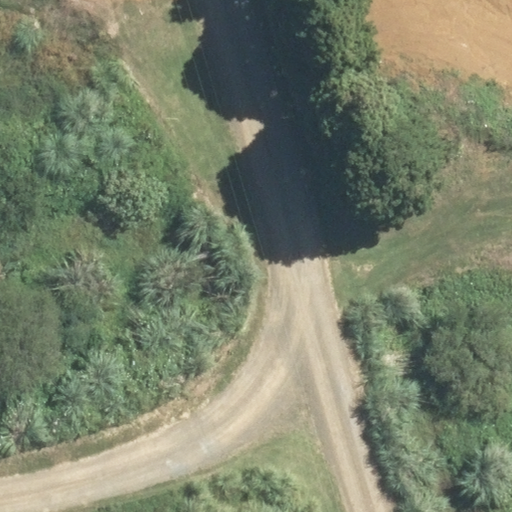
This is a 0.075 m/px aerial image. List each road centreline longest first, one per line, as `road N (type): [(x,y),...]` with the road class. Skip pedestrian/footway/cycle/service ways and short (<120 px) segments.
road 1 (track): [(0,496),(220,431),(345,368)]
road 2 (unknown): [(356,0),(511,76)]
